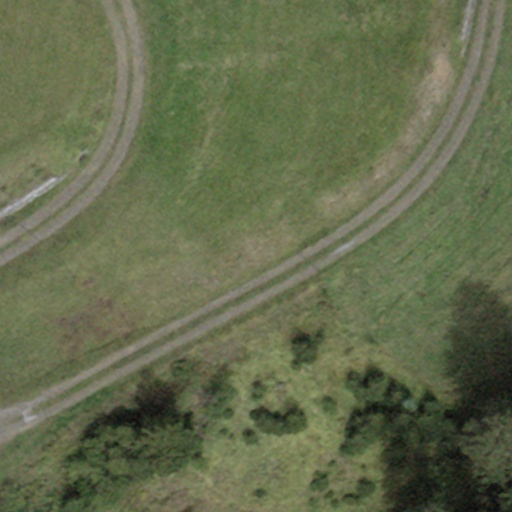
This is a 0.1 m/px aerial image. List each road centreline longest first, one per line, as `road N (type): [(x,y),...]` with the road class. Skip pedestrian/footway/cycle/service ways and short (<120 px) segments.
road 1 (track): [(0,425),(222,319),(388,208),(451,109),(482,0)]
road 2 (track): [(104,0),(118,88),(105,139),(67,189),(0,251)]
